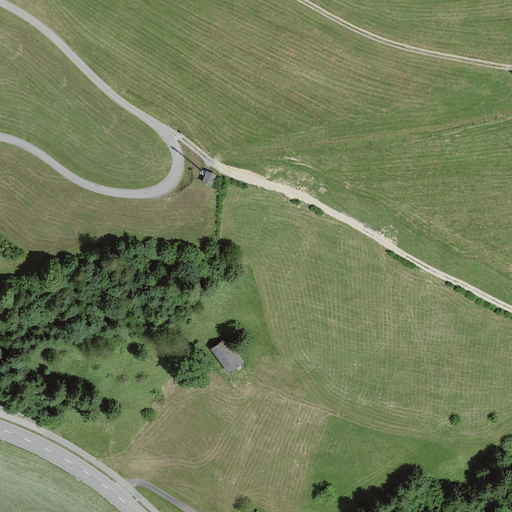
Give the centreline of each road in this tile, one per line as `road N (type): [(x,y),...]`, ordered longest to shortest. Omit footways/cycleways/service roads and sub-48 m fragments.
road 1 (unclassified): [(0,0),(163,127),(181,164),(175,184),(145,196),(93,186),(26,141),(0,135)]
road 2 (track): [(511,313),(314,202),(228,174),(163,127)]
road 3 (track): [(511,69),(413,53),(294,0)]
road 4 (primary): [(134,511),(58,455),(0,429)]
